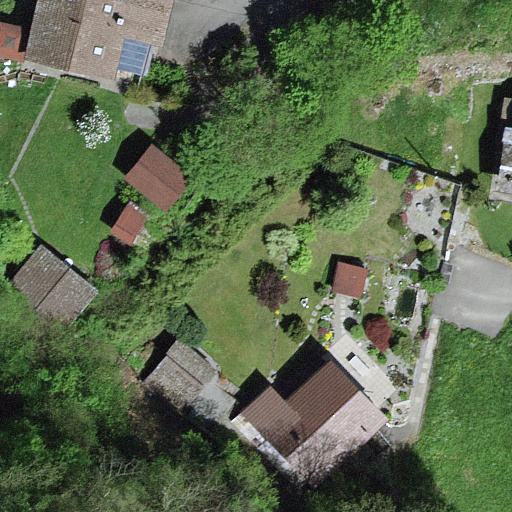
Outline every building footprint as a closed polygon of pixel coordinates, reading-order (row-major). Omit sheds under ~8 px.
[(162,0),(47,0),(35,54),(110,71),(119,30),(154,38),(162,0)] [(164,127),(134,166),(179,200),(209,161),(164,127)] [(511,131),(508,131),(499,191),(511,192),(511,131)] [(191,402),(222,362),(175,326),(144,366),(191,402)] [(376,416),(334,371),(291,410),(274,392),(250,415),(309,479),(376,416)]
